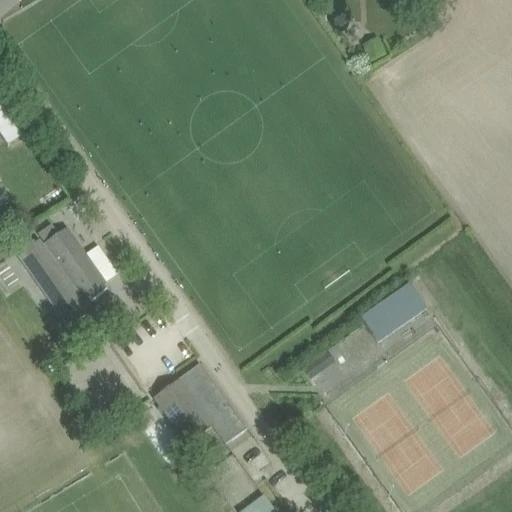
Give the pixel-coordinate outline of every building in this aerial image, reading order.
[(0,128),(1,130),(12,123),(0,106),(0,128)] [(18,257),(68,328),(113,297),(112,296),(110,297),(103,286),(105,285),(67,231),(59,236),(52,226),(38,236),(45,246),(43,248),(39,242),(18,257)] [(361,319),(378,343),(427,309),(410,285),(361,319)] [(178,381),(179,382),(154,400),(187,446),(212,428),(225,446),(247,430),(200,365),(178,381)] [(243,511),(274,511),(263,497),(243,511)]
